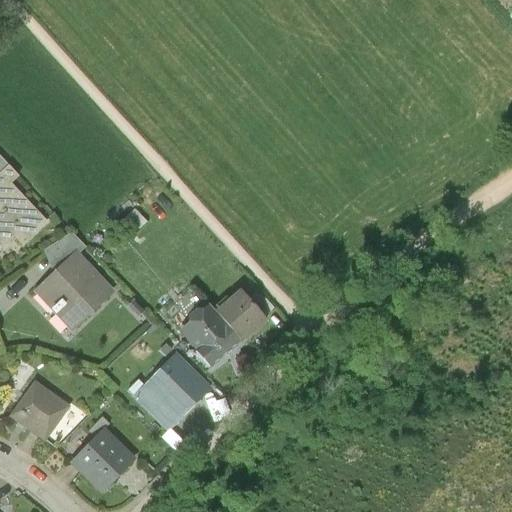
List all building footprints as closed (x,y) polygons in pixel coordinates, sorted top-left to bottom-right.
[(16,175),(7,165),(0,171),(0,245),(13,232),(24,243),(46,221),(8,183),(16,175)] [(45,251),(57,275),(78,255),(85,249),(71,232),(45,251)] [(111,289),(78,255),(57,275),(38,293),(71,327),(111,289)] [(250,298),(242,289),(216,313),(240,339),(266,316),(265,315),(250,298)] [(258,291),(250,298),(265,315),(273,308),(258,291)] [(143,310),(133,300),(127,306),(137,316),(139,314),(143,310)] [(209,369),(240,339),(216,313),(208,305),(180,331),(198,350),(195,353),(209,369)] [(139,314),(148,323),(151,326),(155,322),(143,310),(139,314)] [(155,329),(151,326),(144,333),(148,336),(155,329)] [(173,350),(166,344),(160,351),(166,357),(173,350)] [(209,388),(177,357),(137,398),(168,429),(209,388)] [(70,406),(36,382),(12,416),(46,439),(70,406)] [(88,435),(94,442),(103,433),(109,426),(103,420),(88,435)] [(132,461),(103,433),(94,442),(74,463),(103,491),(132,461)]
